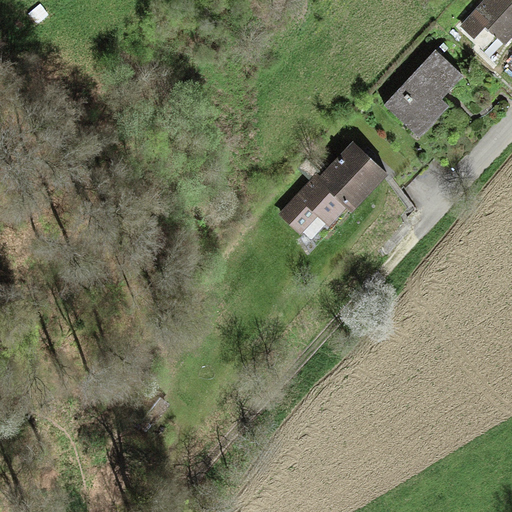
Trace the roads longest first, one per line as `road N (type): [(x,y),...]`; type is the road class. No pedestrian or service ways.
road 1 (track): [(438,211),(338,301),(214,432),(152,511)]
road 2 (track): [(51,511),(73,478),(40,303),(0,291)]
